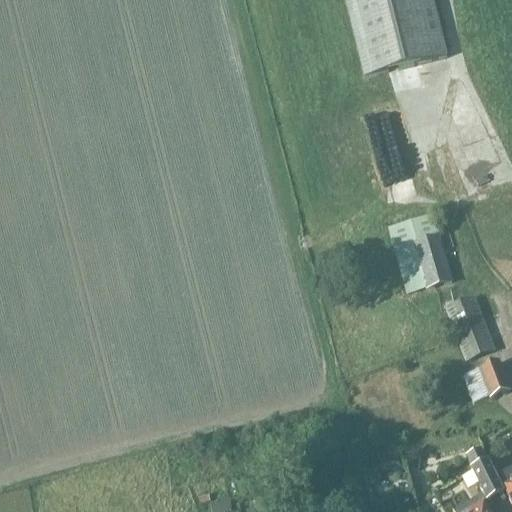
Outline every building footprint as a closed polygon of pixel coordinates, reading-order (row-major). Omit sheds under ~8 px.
[(430,0),(343,0),(364,80),(446,60),(430,0)] [(468,166),(487,158),(478,135),(459,142),(468,166)] [(387,231),(405,296),(426,290),(426,291),(451,284),(438,237),(437,238),(432,218),(387,231)] [(474,299),(454,307),(445,310),(465,363),(494,352),(474,299)] [(499,364),(497,365),(463,378),(474,406),(510,392),(499,364)] [(472,472),(487,503),(503,494),(488,464),(487,465),(481,452),(466,458),(472,472)] [(511,469),(497,477),(511,507),(511,469)] [(200,505),(201,511),(216,511),(220,511),(217,501),(200,505)]
